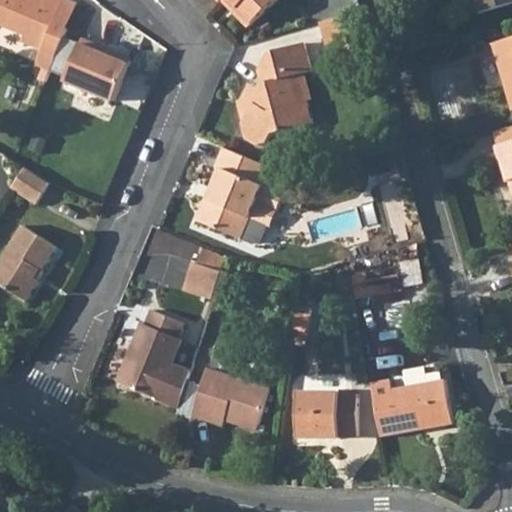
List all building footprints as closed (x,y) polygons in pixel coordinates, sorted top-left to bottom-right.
[(52,71),(69,29),(56,23),(65,0),(0,0),(0,24),(26,35),(23,41),(43,50),(37,64),(46,68),(52,71)] [(69,29),(80,4),(70,0),(65,0),(56,23),(69,29)] [(221,0),(232,0),(238,6),(234,10),(250,27),(278,0),(221,0)] [(511,0),(474,0),(478,12),(511,2),(511,0)] [(349,15),(322,22),(334,66),(361,59),(349,15)] [(511,38),(495,44),(511,101),(511,38)] [(101,48),(102,46),(84,39),(67,81),(116,101),(132,61),(101,48)] [(306,74),(313,72),(305,43),(272,51),(260,71),(264,84),(261,88),(253,84),(245,97),(256,104),(244,123),(243,124),(247,138),(260,146),(269,143),(275,134),(314,124),(308,101),(300,103),(293,77),(306,74)] [(46,68),(41,79),(47,82),(52,71),(46,68)] [(300,103),(308,101),(313,100),(306,74),(293,77),(300,103)] [(256,104),(245,97),(239,106),(244,123),(256,104)] [(511,126),(498,131),(503,146),(511,142),(511,126)] [(511,142),(503,146),(500,146),(505,163),(509,162),(511,172),(511,142)] [(280,171),(225,148),(217,166),(220,168),(227,171),(214,200),(207,197),(198,221),(255,244),(261,241),(268,225),(272,226),(285,194),(272,189),(280,171)] [(38,204),(52,183),(27,167),(13,188),(38,204)] [(227,171),(220,168),(207,197),(214,200),(227,171)] [(43,272),(59,248),(25,226),(0,264),(0,283),(28,302),(41,281),(37,278),(42,271),(43,272)] [(204,246),(199,263),(224,271),(228,256),(204,246)] [(351,261),(353,271),(398,263),(395,249),(351,261)] [(186,291),(215,300),(224,271),(199,263),(195,262),(186,291)] [(398,263),(353,271),(358,297),(402,289),(398,263)] [(41,281),(46,273),(43,272),(42,271),(37,278),(41,281)] [(247,279),(224,271),(215,300),(238,307),(247,279)] [(179,338),(185,323),(153,310),(147,324),(138,347),(134,345),(119,382),(181,407),(190,379),(192,371),(173,363),(183,339),(179,338)] [(138,347),(147,324),(143,323),(134,345),(138,347)] [(272,389),(209,369),(204,384),(194,416),(226,426),(227,420),(229,417),(260,426),(272,389)] [(180,412),(194,416),(204,384),(190,379),(181,407),(180,412)] [(394,389),(393,379),(374,383),(383,437),(456,424),(447,379),(394,389)] [(342,394),(343,393),(301,392),(300,437),(342,438),(342,436),(360,437),(360,395),(342,394)] [(229,417),(227,420),(259,431),(260,426),(229,417)]
